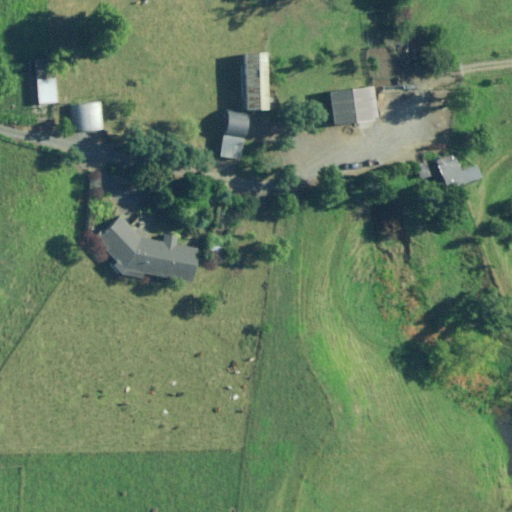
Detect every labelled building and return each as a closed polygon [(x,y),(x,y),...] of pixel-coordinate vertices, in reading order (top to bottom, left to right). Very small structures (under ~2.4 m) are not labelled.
[(263,110),(261,53),(238,54),(240,111),(263,110)] [(92,83),(77,65),(66,75),(81,93),(92,83)] [(53,81),(33,82),(35,104),(55,103),(53,81)] [(327,125),(369,121),(368,116),(373,116),(370,88),(324,92),(327,125)] [(101,130),(99,103),(71,105),(73,132),(101,130)] [(244,114),(223,111),(216,157),(237,160),(244,114)] [(453,171),(448,154),(428,160),(437,189),(472,178),(468,166),(453,171)] [(137,238),(115,218),(92,243),(108,257),(111,269),(117,275),(137,278),(141,274),(187,283),(195,249),(172,245),(174,235),(160,232),(158,241),(137,238)] [(218,249),(206,246),(204,257),(216,259),(218,249)]
